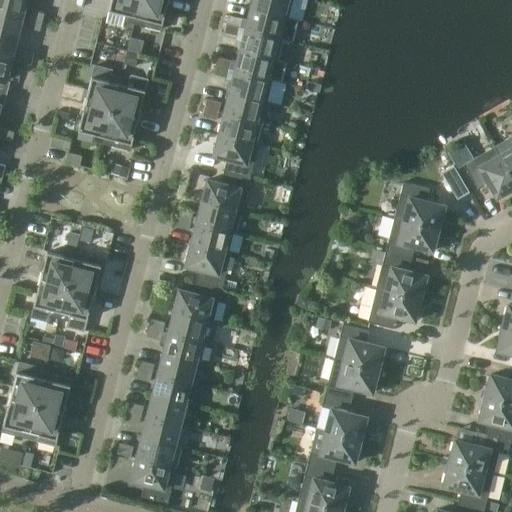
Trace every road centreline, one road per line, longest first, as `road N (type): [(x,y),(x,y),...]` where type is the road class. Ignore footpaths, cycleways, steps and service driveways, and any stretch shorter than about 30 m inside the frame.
road 1 (residential): [(75,511),(205,0)]
road 2 (residential): [(382,511),(410,403),(441,384),(476,251),(511,230)]
road 3 (residential): [(0,290),(73,0)]
